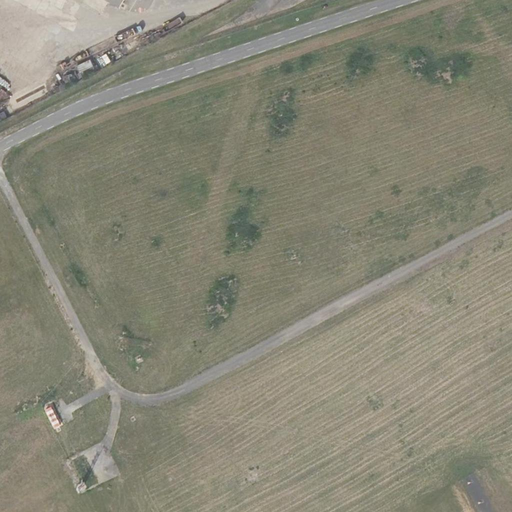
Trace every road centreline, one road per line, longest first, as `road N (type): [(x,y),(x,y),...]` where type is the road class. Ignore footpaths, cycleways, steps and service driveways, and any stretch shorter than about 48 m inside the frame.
road 1 (track): [(0,176),(97,370),(114,387),(153,398),(191,387),(511,217)]
road 2 (unknown): [(189,0),(86,23),(43,0)]
